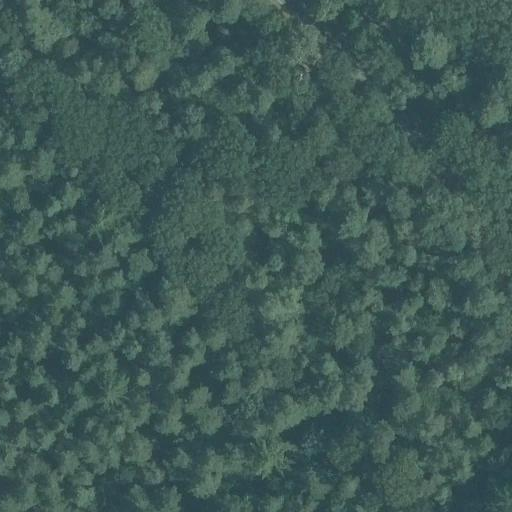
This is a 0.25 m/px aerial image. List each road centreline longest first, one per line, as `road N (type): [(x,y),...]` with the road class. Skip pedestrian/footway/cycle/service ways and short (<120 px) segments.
road 1 (track): [(272,346),(0,65)]
road 2 (tertiary): [(511,218),(303,0)]
road 3 (track): [(425,511),(272,346)]
